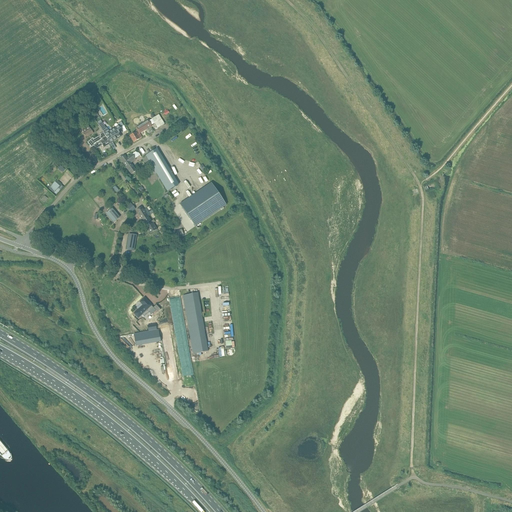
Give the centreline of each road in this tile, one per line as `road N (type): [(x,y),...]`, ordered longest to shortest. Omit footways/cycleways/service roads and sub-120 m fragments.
road 1 (unclassified): [(263,511),(201,438),(116,359),(67,268)]
road 2 (track): [(411,477),(418,183)]
road 3 (trunk): [(218,511),(126,421),(0,334)]
road 4 (trunk): [(0,349),(117,428),(204,511)]
road 5 (track): [(418,183),(309,21),(286,0)]
road 6 (residential): [(24,239),(87,170),(166,128)]
road 7 (residential): [(232,281),(156,286),(75,257)]
road 8 (track): [(418,183),(511,85)]
road 9 (track): [(0,150),(105,80)]
